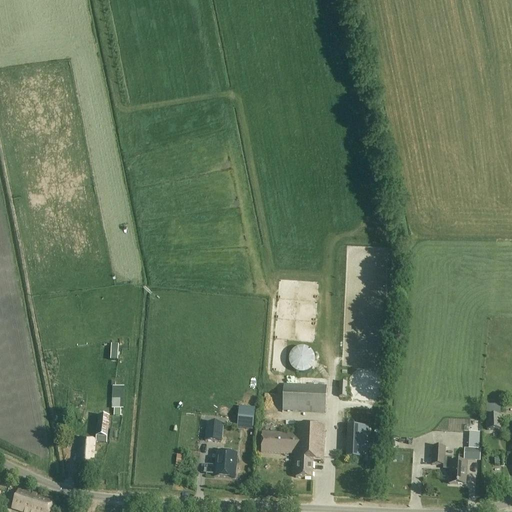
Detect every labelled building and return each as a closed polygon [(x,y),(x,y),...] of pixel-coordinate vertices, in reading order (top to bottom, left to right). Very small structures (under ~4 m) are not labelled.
[(301,374),(303,374),(305,374),(307,373),(309,372),(310,371),(312,370),(313,368),(314,367),(315,365),(315,363),(315,361),(315,359),(315,357),(314,355),(313,354),(312,352),(310,351),(309,350),(307,349),(305,348),(303,348),(301,348),(299,348),(298,349),(296,350),(294,351),(293,352),(292,354),(291,355),(290,357),(289,359),(289,361),(289,363),(290,365),(291,367),(292,368),(293,370),(294,371),(296,372),(298,373),(299,374),(301,374)] [(347,398),(347,383),(339,383),(338,397),(347,398)] [(326,413),(327,386),(286,384),(284,411),(326,413)] [(236,420),(236,412),(224,411),(223,419),(236,420)] [(270,419),(264,419),(264,426),(276,425),(276,412),(270,413),(270,419)] [(99,416),(96,443),(107,443),(109,417),(99,416)] [(487,417),(487,430),(502,431),(502,417),(487,417)] [(253,428),(254,419),(240,418),(239,427),(253,428)] [(222,443),(224,424),(207,423),(205,441),(222,443)] [(322,464),(324,429),(297,428),(296,435),(262,433),(261,455),(294,456),(293,469),(295,469),(294,479),(311,480),(312,464),(322,464)] [(367,462),(368,430),(348,429),(346,461),(367,462)] [(470,433),(469,449),(479,449),(479,433),(470,433)] [(92,466),(94,442),(79,440),(78,451),(80,451),(80,456),(78,456),(77,465),(79,465),(79,468),(89,469),(89,466),(92,466)] [(445,457),(446,448),(432,447),(431,466),(444,466),(445,466),(445,457)] [(480,462),(481,450),(465,449),(464,461),(480,462)] [(236,480),(239,453),(217,450),(214,478),(236,480)] [(444,466),(444,468),(450,469),(449,485),(465,485),(466,462),(452,461),(452,457),(445,457),(445,466),(444,466)] [(24,511),(51,511),(54,505),(37,498),(38,496),(20,489),(13,508),(24,511)]
